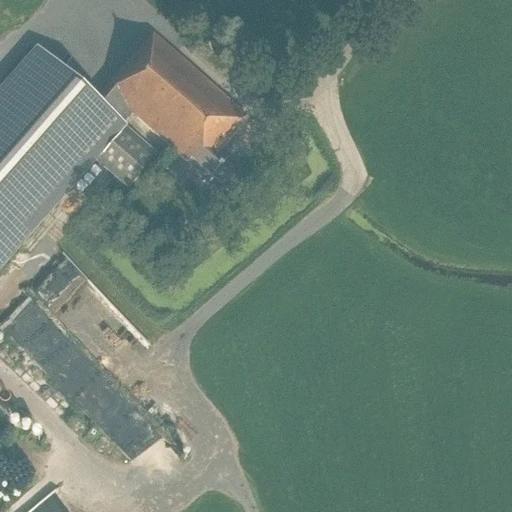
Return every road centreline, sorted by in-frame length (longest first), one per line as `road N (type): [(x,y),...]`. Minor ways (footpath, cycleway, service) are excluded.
road 1 (track): [(222,450),(161,494),(53,479),(13,511)]
road 2 (unknown): [(131,0),(185,32),(265,103),(323,95)]
